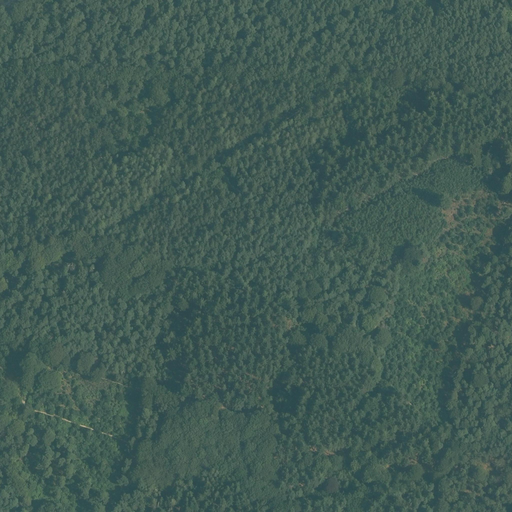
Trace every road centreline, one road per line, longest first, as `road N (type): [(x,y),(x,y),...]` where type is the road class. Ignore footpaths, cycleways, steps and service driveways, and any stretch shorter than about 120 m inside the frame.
road 1 (track): [(511,106),(380,76),(0,70)]
road 2 (track): [(0,266),(77,241),(299,309),(451,437)]
road 3 (unknown): [(511,168),(456,158),(276,161),(200,148),(39,163)]
